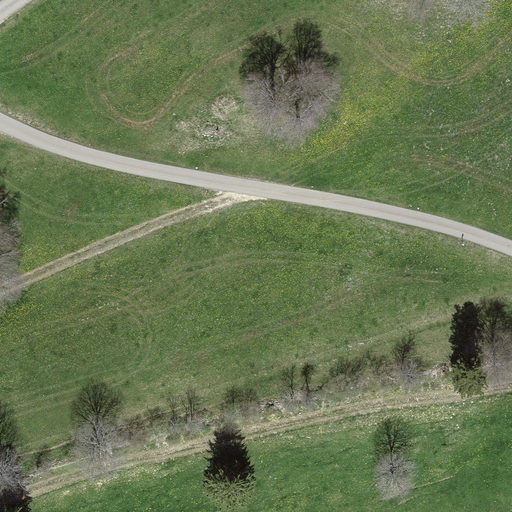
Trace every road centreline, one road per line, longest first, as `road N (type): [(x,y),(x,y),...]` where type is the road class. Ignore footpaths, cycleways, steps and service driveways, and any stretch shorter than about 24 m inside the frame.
road 1 (unclassified): [(0,120),(87,154),(383,210),(511,247)]
road 2 (track): [(0,492),(150,445),(387,394),(511,384)]
road 3 (track): [(254,186),(0,297)]
